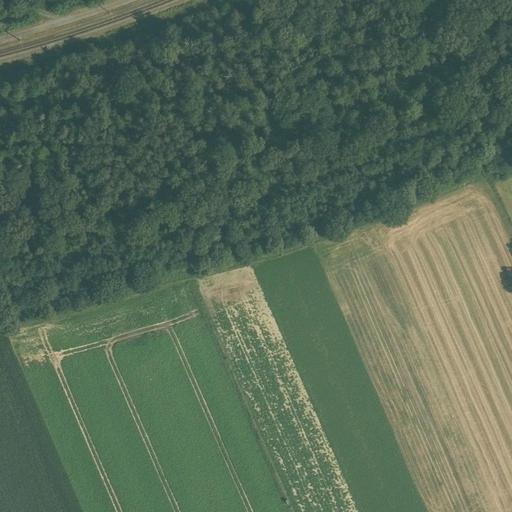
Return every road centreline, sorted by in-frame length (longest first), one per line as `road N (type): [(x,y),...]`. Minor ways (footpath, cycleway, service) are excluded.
road 1 (track): [(511,109),(100,260),(0,260)]
road 2 (track): [(189,267),(290,511)]
